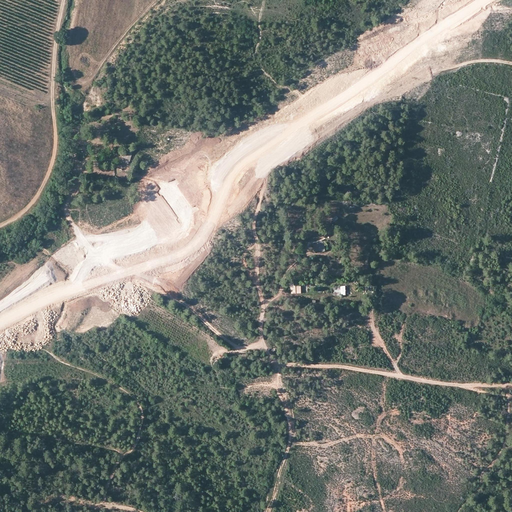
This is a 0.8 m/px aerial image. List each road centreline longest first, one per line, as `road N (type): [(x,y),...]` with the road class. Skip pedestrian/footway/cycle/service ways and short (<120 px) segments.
road 1 (primary): [(486,0),(0,319)]
road 2 (track): [(511,62),(406,74),(274,161),(253,223),(265,343)]
road 3 (track): [(79,179),(68,215),(140,179),(165,186),(193,238),(180,288),(187,307),(236,347),(265,343),(271,362)]
road 4 (track): [(0,225),(40,195),(53,158),(64,0)]
road 5 (track): [(271,362),(511,386)]
road 6 (track): [(271,362),(294,433),(267,511)]
